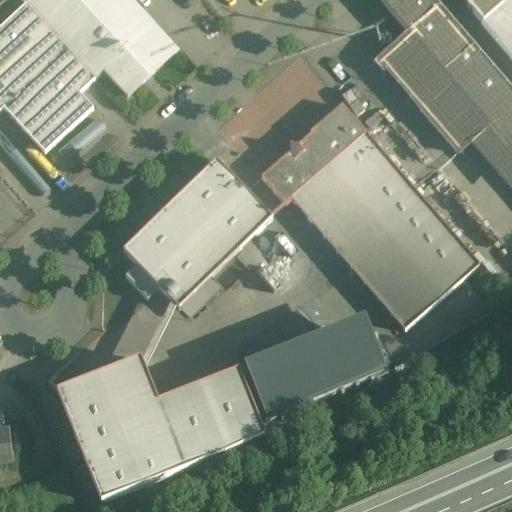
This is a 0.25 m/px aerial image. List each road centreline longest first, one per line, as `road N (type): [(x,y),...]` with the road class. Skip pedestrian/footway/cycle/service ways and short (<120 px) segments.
road 1 (residential): [(93,199),(9,281),(0,300),(5,318),(25,335),(52,331),(68,306),(85,216)]
road 2 (residential): [(313,0),(93,199)]
